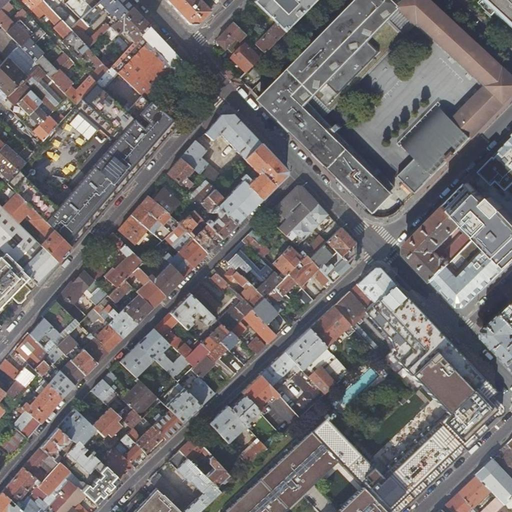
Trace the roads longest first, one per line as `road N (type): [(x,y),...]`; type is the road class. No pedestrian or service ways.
road 1 (residential): [(303,169),(95,372),(0,486)]
road 2 (residential): [(382,249),(110,511)]
road 3 (residential): [(0,348),(227,90)]
road 4 (residential): [(511,113),(382,249)]
road 5 (residential): [(416,511),(511,416)]
